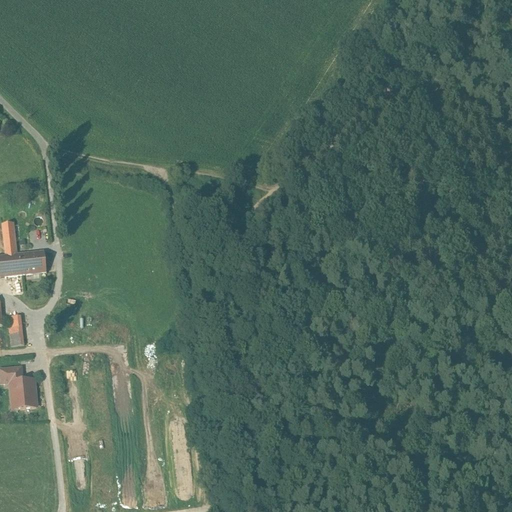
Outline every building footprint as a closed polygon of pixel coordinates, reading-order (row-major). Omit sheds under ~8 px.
[(13,224),(2,225),(5,257),(16,256),(13,224)] [(44,253),(19,255),(21,277),(46,274),(44,253)] [(5,257),(0,257),(0,278),(21,277),(19,255),(16,256),(5,257)] [(20,317),(7,319),(11,348),(24,347),(20,317)] [(21,369),(0,371),(0,383),(0,386),(10,385),(10,384),(22,382),(21,369)] [(22,382),(10,384),(10,385),(12,405),(19,404),(20,410),(36,408),(34,381),(22,382)]
